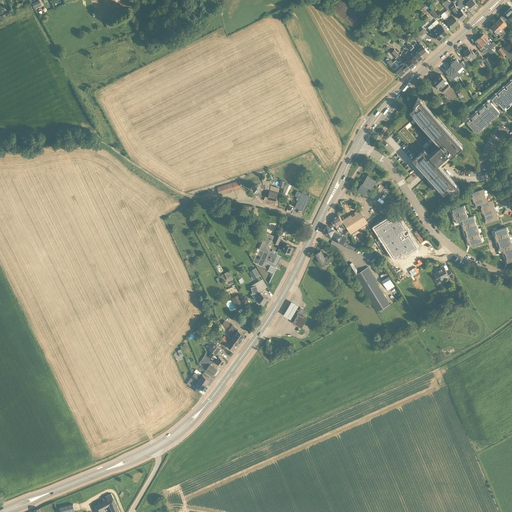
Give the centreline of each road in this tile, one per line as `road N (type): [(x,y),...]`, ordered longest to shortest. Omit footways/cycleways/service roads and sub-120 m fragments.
road 1 (track): [(0,141),(85,137),(185,194),(255,203),(310,226)]
road 2 (secondary): [(201,410),(281,298),(332,193)]
road 3 (unclassified): [(511,278),(454,252),(391,168),(361,143)]
